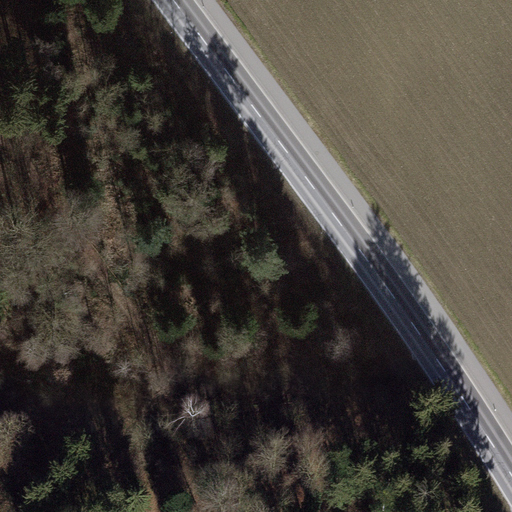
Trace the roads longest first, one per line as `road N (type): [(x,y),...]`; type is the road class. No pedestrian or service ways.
road 1 (secondary): [(511,477),(441,364),(172,0)]
road 2 (track): [(266,511),(0,122)]
